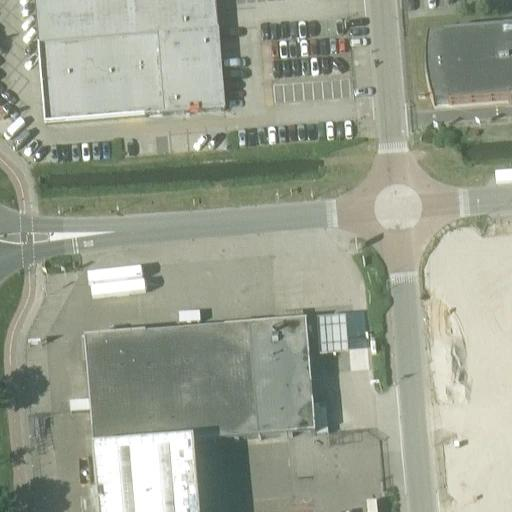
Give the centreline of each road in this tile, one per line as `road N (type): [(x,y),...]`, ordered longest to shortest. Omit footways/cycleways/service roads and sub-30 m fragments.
road 1 (unclassified): [(74,233),(398,210)]
road 2 (unclassified): [(421,511),(398,210)]
road 3 (unclassified): [(398,210),(386,0)]
